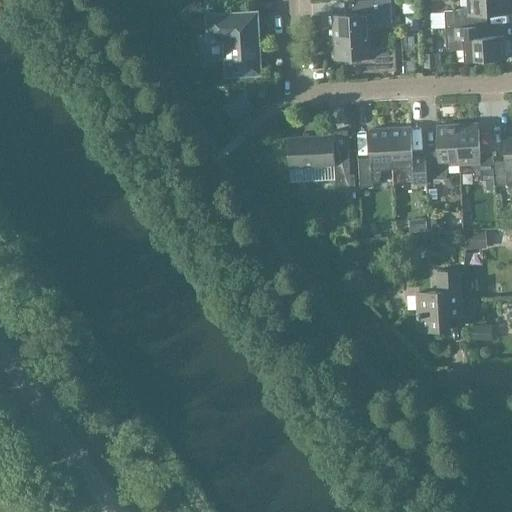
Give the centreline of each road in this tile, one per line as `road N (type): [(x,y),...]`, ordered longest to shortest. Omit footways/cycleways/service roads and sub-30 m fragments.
road 1 (residential): [(511,85),(302,90),(291,66),(286,0)]
road 2 (unclassified): [(94,511),(0,378)]
